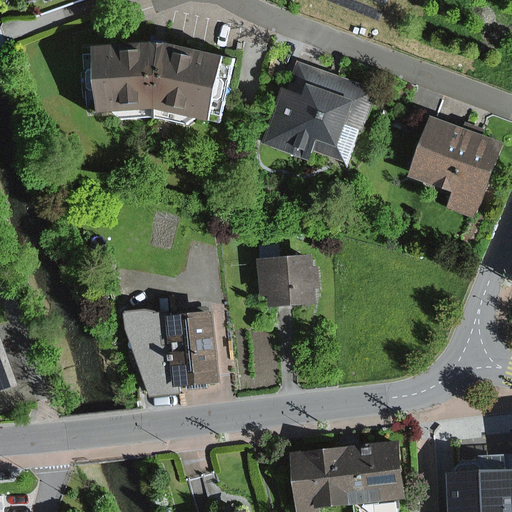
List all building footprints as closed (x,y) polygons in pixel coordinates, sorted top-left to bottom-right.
[(150,43),(88,45),(90,112),(147,110),(202,123),(218,59),(150,43)] [(298,98),(279,90),(258,140),(305,160),(312,144),(333,152),(338,141),(345,144),(366,94),(317,74),(310,89),(303,86),(298,98)] [(498,146),(425,120),(404,179),(451,196),(445,211),(472,220),(498,146)] [(131,219),(121,251),(189,272),(208,213),(157,197),(148,224),(131,219)] [(330,300),(327,261),(270,265),(273,305),(330,300)] [(237,383),(223,309),(184,316),(197,390),(237,383)] [(197,390),(184,316),(149,322),(162,396),(197,390)] [(0,344),(0,393),(17,387),(0,344)] [(408,440),(296,454),(302,511),(324,511),(324,510),(359,505),(360,511),(400,511),(399,502),(416,500),(408,440)] [(511,511),(511,469),(441,470),(443,511),(511,511)]
